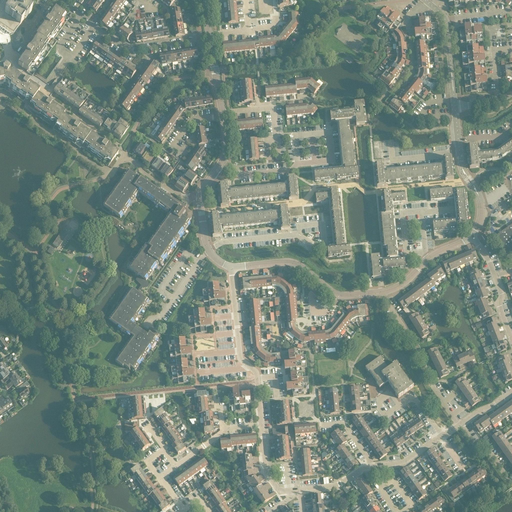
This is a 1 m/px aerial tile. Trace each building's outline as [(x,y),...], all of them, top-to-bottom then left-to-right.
[(0,0),(0,35),(5,38),(4,40),(4,42),(5,44),(11,43),(10,39),(10,38),(9,35),(10,35),(12,34),(13,34),(17,28),(20,25),(21,23),(23,21),(23,20),(24,19),(27,15),(28,16),(31,11),(27,8),(30,4),(29,3),(31,0),(0,0)] [(123,5),(115,0),(113,4),(120,10),(123,5)] [(168,0),(165,4),(170,8),(171,9),(176,5),(174,2),(175,0),(168,0)] [(294,6),(293,0),(275,0),(276,1),(276,3),(277,3),(278,8),(294,6)] [(465,2),(471,1),(470,0),(448,0),(449,3),(454,3),(454,8),(466,7),(465,2)] [(99,7),(92,2),(89,6),(96,12),(99,7)] [(120,10),(113,4),(109,9),(117,14),(120,10)] [(171,10),(172,15),(181,14),(180,8),(178,9),(176,5),(171,9),(171,10)] [(391,16),(394,13),(387,7),(384,10),(391,16)] [(47,101),(54,91),(53,91),(56,88),(52,85),(51,86),(50,86),(49,87),(33,75),(37,70),(56,42),(53,40),(69,19),(55,9),(47,20),(45,18),(44,21),(45,22),(21,56),(12,50),(11,46),(5,47),(6,53),(0,61),(0,89),(3,89),(23,103),(27,97),(31,100),(32,101),(27,107),(35,113),(37,114),(35,116),(53,129),(52,130),(80,149),(81,148),(108,167),(118,153),(107,145),(108,144),(105,142),(104,144),(90,134),(89,135),(79,128),(80,126),(77,124),(76,126),(63,116),(64,113),(47,101)] [(117,14),(109,9),(106,13),(114,18),(117,14)] [(389,30),(393,34),(394,34),(396,30),(397,30),(401,25),(397,22),(400,18),(395,14),(392,18),(384,11),(377,20),(381,23),(377,27),(386,35),(389,30)] [(103,17),(111,23),(114,18),(106,13),(103,17)] [(111,23),(103,17),(100,22),(108,27),(111,23)] [(299,19),(289,20),(289,22),(287,24),(295,30),(299,25),(299,19)] [(421,37),(421,43),(426,42),(432,42),(432,36),(437,36),(436,25),(431,25),(430,20),(419,21),(420,31),(415,32),(415,38),(421,37)] [(295,30),(287,24),(284,28),(291,34),(295,30)] [(118,34),(123,37),(128,29),(123,26),(118,34)] [(466,43),(466,49),(478,48),(477,42),(483,42),(482,31),(471,32),(470,26),(464,27),(465,32),(459,33),(461,44),(466,43)] [(281,32),(288,38),(291,34),(284,28),(281,32)] [(129,38),(133,39),(134,34),(132,33),(133,33),(128,29),(123,37),(127,40),(129,38)] [(401,34),(397,30),(396,30),(394,34),(393,34),(391,36),(393,38),(394,40),(402,36),(401,34)] [(137,42),(142,41),(141,32),(135,33),(135,34),(134,34),(133,39),(136,40),(137,42)] [(278,36),(285,42),(288,38),(281,32),(278,36)] [(274,37),(275,47),(282,46),(285,42),(278,36),(277,37),(274,37)] [(395,42),(396,45),(404,44),(403,38),(402,36),(394,40),(395,42)] [(91,51),(95,54),(101,47),(98,45),(98,44),(97,42),(91,51)] [(95,54),(100,57),(106,49),(104,48),(104,49),(101,47),(95,54)] [(468,65),(469,70),(480,69),(479,64),(485,64),(484,58),(479,58),(478,48),(466,49),(467,54),(462,54),(463,66),(468,65)] [(107,50),(106,49),(100,57),(104,61),(109,53),(107,51),(107,50)] [(112,55),(109,53),(104,61),(108,64),(115,55),(113,54),(112,55)] [(116,56),(115,55),(108,64),(113,67),(118,59),(115,57),(116,56)] [(160,59),(157,61),(159,65),(161,64),(161,65),(167,64),(165,55),(160,56),(160,59)] [(121,61),(118,59),(113,67),(117,70),(123,61),(122,60),(121,61)] [(396,62),(394,64),(400,69),(404,65),(404,62),(396,60),(396,62)] [(125,62),(123,61),(117,70),(122,73),(127,65),(124,63),(125,62)] [(158,66),(159,65),(157,61),(154,63),(151,61),(148,66),(156,71),(159,66),(158,66)] [(394,64),(391,68),(398,74),(402,70),(400,69),(394,64)] [(130,68),(127,65),(122,73),(126,76),(132,68),(131,67),(130,68)] [(152,75),(156,71),(148,66),(145,70),(152,75)] [(134,69),(132,68),(126,76),(131,79),(136,72),(133,70),(134,69)] [(395,79),(398,74),(391,68),(387,72),(391,75),(395,79)] [(481,80),(480,69),(469,70),(469,76),(464,76),(465,87),(470,87),(471,92),(482,91),(482,86),(487,85),(486,79),(481,80)] [(149,80),(152,75),(145,70),(142,74),(149,80)] [(380,79),(384,83),(391,75),(387,72),(386,71),(380,79)] [(146,84),(149,80),(142,74),(139,79),(146,84)] [(389,86),(395,79),(391,75),(384,83),(389,86)] [(417,77),(416,79),(422,84),(425,80),(426,77),(418,75),(417,77)] [(143,89),(146,84),(139,79),(135,83),(143,89)] [(308,89),(310,91),(316,84),(311,79),(305,80),(306,89),(308,89)] [(416,79),(412,83),(420,89),(424,85),(422,84),(416,79)] [(255,88),(254,88),(253,82),(237,84),(239,105),(249,104),(250,106),(256,106),(255,98),(256,98),(256,96),(255,89),(255,88)] [(140,93),(143,89),(135,83),(132,88),(140,93)] [(416,94),(420,89),(412,83),(409,87),(414,92),(416,94)] [(54,91),(58,94),(63,87),(59,84),(56,88),(53,91),(54,91)] [(320,87),(316,84),(310,91),(314,94),(320,87)] [(67,90),(63,87),(58,94),(62,97),(67,90)] [(413,93),(414,92),(409,87),(408,89),(406,91),(405,91),(411,96),(413,93)] [(137,97),(140,93),(132,88),(129,92),(137,97)] [(71,93),(67,90),(62,97),(66,100),(71,93)] [(404,90),(400,94),(408,100),(411,96),(405,91),(406,91),(404,90)] [(134,102),(137,97),(129,92),(126,96),(134,102)] [(75,96),(71,93),(66,100),(70,103),(75,96)] [(396,98),(400,101),(404,104),(408,100),(400,94),(397,98),(396,98)] [(74,106),(80,99),(75,96),(70,103),(74,106)] [(126,96),(123,101),(131,106),(134,102),(126,96)] [(389,105),(394,109),(400,101),(396,98),(397,98),(396,97),(389,105)] [(84,102),(80,99),(74,106),(79,109),(84,102)] [(185,103),(181,105),(185,110),(186,109),(190,109),(190,110),(191,110),(190,99),(184,100),(185,103)] [(127,111),(131,106),(123,101),(120,105),(127,111)] [(398,112),(404,104),(400,101),(394,109),(398,112)] [(365,125),(364,114),(363,103),(354,104),(355,112),(352,112),(352,111),(330,114),(331,122),(353,120),(353,119),(356,119),(356,126),(365,125)] [(306,105),(307,115),(314,114),(317,110),(310,104),(309,105),(306,105)] [(83,116),(88,108),(83,105),(78,113),(83,116)] [(185,110),(181,105),(178,107),(176,105),(173,110),(181,116),(182,115),(181,114),(183,111),(185,110)] [(87,119),(92,111),(88,108),(83,116),(87,119)] [(173,110),(169,114),(177,120),(179,117),(180,117),(181,116),(173,110)] [(91,122),(96,114),(92,111),(87,119),(91,122)] [(95,125),(100,117),(96,114),(91,122),(95,125)] [(177,120),(169,114),(166,119),(175,125),(176,123),(175,123),(177,120)] [(100,117),(95,125),(99,128),(105,120),(100,117)] [(166,119),(163,123),(171,128),(173,126),(174,126),(175,125),(166,119)] [(107,121),(102,128),(111,134),(110,135),(110,136),(111,137),(112,137),(113,135),(119,139),(122,135),(123,136),(126,132),(125,131),(128,127),(120,121),(115,127),(107,121)] [(163,123),(160,127),(169,134),(170,132),(169,131),(171,128),(163,123)] [(359,178),(358,169),(354,169),(354,166),(355,166),(351,134),(348,134),(347,123),(339,124),(343,167),(345,167),(345,170),(314,173),(315,181),(337,179),(337,180),(359,178)] [(160,127),(157,132),(165,137),(167,134),(168,135),(169,134),(160,127)] [(162,140),(165,137),(157,132),(154,136),(162,143),(163,141),(162,140)] [(199,146),(199,147),(204,148),(205,145),(208,144),(207,138),(198,140),(199,146)] [(500,160),(511,151),(511,140),(497,152),(480,153),(480,154),(478,154),(477,146),(467,147),(470,169),(479,168),(478,162),(481,161),(481,162),(500,160)] [(136,155),(137,156),(143,147),(139,144),(133,151),(137,154),(136,155)] [(139,156),(142,158),(146,152),(147,152),(148,150),(143,147),(137,156),(139,157),(139,156)] [(204,148),(199,147),(198,148),(195,153),(203,158),(206,154),(204,152),(204,148)] [(143,163),(145,164),(151,155),(147,152),(146,152),(142,158),(141,159),(144,162),(143,163)] [(195,153),(192,157),(199,162),(203,158),(195,153)] [(147,164),(150,166),(155,158),(151,155),(145,164),(146,165),(147,164)] [(192,157),(189,161),(196,167),(199,162),(192,157)] [(152,169),(153,170),(160,161),(155,158),(150,166),(153,168),(152,169)] [(434,179),(442,178),(442,176),(445,176),(445,181),(454,180),(452,158),(443,159),(444,168),(441,168),(441,167),(387,172),(387,174),(384,174),(383,165),(375,166),(377,188),(386,187),(385,182),(388,182),(388,184),(396,183),(396,184),(402,184),(401,182),(407,182),(407,183),(413,182),(412,181),(418,181),(418,182),(423,181),(423,180),(429,180),(429,181),(434,180),(434,179)] [(160,161),(153,170),(155,171),(156,170),(159,172),(164,164),(160,161)] [(193,172),(196,167),(189,161),(185,166),(193,172)] [(162,176),(168,168),(170,165),(166,162),(165,165),(164,164),(159,172),(162,174),(161,175),(162,176)] [(173,171),(168,168),(162,176),(164,177),(164,176),(168,179),(173,171)] [(106,203),(103,206),(111,212),(110,213),(113,214),(113,213),(120,219),(123,215),(124,215),(125,213),(127,210),(129,207),(131,203),(132,204),(134,201),(136,199),(135,198),(137,195),(139,193),(142,195),(144,197),(147,199),(151,201),(154,203),(154,204),(156,206),(159,208),(159,207),(162,209),(166,212),(165,212),(168,214),(169,212),(171,214),(169,217),(168,217),(166,220),(167,220),(165,223),(162,227),(162,226),(160,229),(158,231),(159,232),(156,235),(154,238),(153,238),(151,241),(150,243),(150,244),(148,247),(146,245),(144,249),(143,248),(141,251),(139,253),(140,254),(138,257),(135,260),(133,263),(131,265),(132,266),(129,269),(136,274),(135,275),(138,277),(139,276),(146,281),(149,278),(151,276),(153,273),(152,273),(155,269),(157,266),(158,266),(159,264),(161,265),(163,263),(163,262),(165,259),(167,256),(168,256),(170,254),(171,251),(173,247),(176,244),(178,242),(180,239),(179,239),(182,235),(184,232),(185,232),(186,230),(188,227),(190,223),(189,222),(192,218),(191,214),(184,209),(186,207),(168,194),(166,197),(140,178),(139,179),(136,177),(137,176),(136,176),(129,171),(126,174),(124,176),(122,179),(123,179),(120,183),(118,186),(117,186),(116,188),(114,191),(112,194),(110,198),(109,197),(107,200),(105,202),(106,203)] [(190,171),(186,176),(195,182),(196,180),(195,180),(197,176),(190,171)] [(194,183),(195,182),(186,176),(183,180),(189,184),(191,186),(193,182),(194,183)] [(176,182),(178,183),(187,189),(188,188),(187,187),(189,184),(183,180),(181,178),(181,179),(179,177),(176,182)] [(231,202),(269,198),(286,197),(286,195),(288,195),(289,201),(298,200),(295,178),(287,179),(288,188),(285,188),(285,186),(279,187),(230,192),(231,193),(228,194),(227,184),(219,185),(221,207),(229,207),(229,201),(231,200),(231,202)] [(187,189),(178,183),(175,188),(182,193),(185,190),(186,191),(187,189)] [(455,229),(458,229),(458,226),(468,225),(465,192),(455,193),(455,190),(452,191),(451,189),(443,190),(443,188),(438,189),(438,190),(429,191),(430,201),(455,199),(457,220),(433,223),(434,233),(442,232),(442,234),(447,233),(447,232),(456,231),(455,229)] [(338,190),(329,191),(329,194),(316,195),(316,204),(330,202),(335,245),(335,248),(327,249),(328,258),(350,255),(349,247),(343,247),(343,245),(343,244),(338,190)] [(381,216),(383,232),(385,249),(388,248),(389,259),(397,258),(392,203),(394,203),(394,204),(405,202),(405,194),(393,195),(393,196),(391,196),(391,195),(390,193),(382,194),(384,215),(381,216)] [(211,215),(212,226),(213,237),(221,237),(220,227),(223,227),(223,229),(278,224),(277,222),(280,222),(281,231),(289,230),(287,208),(279,209),(279,215),(277,215),(277,213),(239,217),(222,219),(222,220),(220,221),(219,215),(211,215)] [(511,224),(493,239),(502,251),(503,249),(508,256),(511,252),(511,224)] [(52,245),(58,249),(67,236),(61,232),(52,245)] [(471,249),(468,250),(473,261),(478,259),(474,251),(472,252),(471,249)] [(467,254),(465,255),(469,263),(473,261),(468,250),(466,251),(467,254)] [(459,254),(464,265),(469,263),(465,255),(463,256),(462,253),(459,254)] [(458,258),(456,258),(460,267),(464,265),(459,254),(457,255),(458,258)] [(381,271),(389,270),(405,268),(405,260),(380,262),(379,256),(371,257),(373,279),(382,278),(381,271)] [(460,267),(456,258),(454,259),(453,257),(451,258),(455,269),(460,267)] [(451,271),(455,269),(451,258),(448,259),(449,261),(447,262),(451,271)] [(451,271),(447,262),(445,263),(444,260),(442,262),(446,273),(451,271)] [(437,269),(435,271),(441,278),(445,275),(437,265),(435,267),(437,269)] [(441,278),(435,271),(433,272),(432,270),(430,271),(437,281),(441,278)] [(470,279),(482,274),(481,272),(478,273),(477,270),(468,274),(470,279)] [(429,275),(427,277),(429,279),(433,284),(437,281),(430,271),(428,273),(429,275)] [(470,279),(472,283),(481,280),(480,278),(483,276),(482,276),(482,274),(470,279)] [(112,315),(108,320),(116,326),(117,326),(118,327),(117,328),(118,328),(121,331),(123,333),(126,335),(126,334),(130,337),(131,335),(133,337),(130,341),(129,341),(127,343),(125,346),(126,346),(124,350),(121,353),(119,355),(117,358),(118,358),(115,362),(122,367),(123,367),(124,366),(130,370),(131,368),(135,371),(137,369),(139,366),(138,365),(141,362),(143,359),(144,359),(145,357),(147,354),(147,353),(149,350),(151,347),(152,347),(154,345),(156,342),(155,342),(157,338),(159,335),(150,328),(148,331),(150,333),(148,335),(145,333),(146,332),(142,329),(141,330),(132,324),(134,321),(135,321),(137,319),(139,316),(138,316),(140,312),(143,309),(145,307),(147,304),(146,304),(149,300),(142,295),(142,294),(140,293),(143,288),(144,288),(145,288),(146,288),(147,288),(148,288),(148,287),(149,286),(149,285),(149,284),(149,283),(148,283),(148,282),(147,282),(146,281),(139,276),(138,277),(136,280),(141,286),(137,292),(132,288),(129,292),(129,291),(127,294),(125,296),(126,297),(123,300),(121,304),(120,303),(119,306),(116,308),(117,309),(115,312),(113,315),(112,315)] [(425,282),(431,289),(435,286),(433,284),(429,279),(427,277),(425,278),(427,280),(425,282)] [(282,280),(279,279),(277,287),(279,288),(281,289),(286,283),(282,280)] [(427,292),(431,289),(425,282),(424,283),(422,281),(420,282),(427,292)] [(418,287),(423,295),(427,292),(420,282),(418,284),(420,286),(418,287)] [(290,287),(286,283),(281,289),(283,291),(284,293),(292,289),(290,287)] [(474,288),(475,292),(484,289),(483,287),(486,285),(485,283),(474,288)] [(210,307),(221,306),(220,301),(226,300),(225,295),(221,295),(221,287),(221,284),(219,285),(219,284),(207,285),(208,291),(203,291),(204,303),(209,302),(210,307)] [(419,298),(423,295),(418,287),(416,289),(414,287),(412,288),(419,298)] [(410,293),(416,301),(419,298),(412,288),(410,290),(412,292),(410,293)] [(293,291),(292,289),(284,293),(285,295),(285,297),(293,296),(293,291)] [(412,304),(416,301),(410,293),(408,295),(406,292),(404,294),(412,304)] [(490,294),(489,292),(477,296),(479,301),(485,299),(488,298),(487,295),(490,294)] [(402,299),(408,306),(412,304),(404,294),(402,295),(404,298),(402,299)] [(404,310),(408,306),(402,299),(401,300),(399,298),(397,300),(404,310)] [(490,304),(489,302),(478,307),(479,311),(488,308),(487,306),(490,304)] [(359,318),(358,312),(358,310),(352,310),(350,311),(354,319),(356,318),(359,318)] [(211,321),(207,322),(206,314),(207,314),(207,311),(205,311),(193,312),(194,317),(188,318),(190,329),(195,329),(195,334),(207,333),(206,328),(212,327),(211,321)] [(352,320),(354,319),(350,311),(348,313),(345,317),(351,322),(352,320)] [(494,313),(493,311),(481,316),(483,320),(492,317),(491,314),(494,313)] [(410,320),(412,322),(419,318),(417,313),(406,320),(408,322),(410,320)] [(347,326),(351,322),(345,317),(343,315),(340,320),(347,326)] [(410,326),(412,328),(422,322),(419,318),(412,322),(413,324),(410,326)] [(487,327),(495,324),(495,321),(497,320),(496,318),(485,322),(487,327)] [(344,330),(347,326),(340,320),(336,324),(344,330)] [(415,329),(417,331),(425,326),(422,322),(412,328),(413,330),(415,329)] [(288,330),(289,332),(297,328),(296,326),(295,323),(288,324),(287,324),(288,330)] [(340,335),(344,330),(336,324),(333,328),(339,333),(340,335)] [(415,334),(417,336),(427,330),(425,326),(417,331),(418,333),(415,334)] [(489,331),(490,336),(499,332),(498,330),(501,329),(500,327),(489,331)] [(290,334),(295,338),(300,331),(298,330),(297,328),(289,332),(290,334)] [(335,337),(339,333),(333,328),(331,330),(329,331),(333,339),(335,337)] [(430,334),(427,330),(417,336),(418,338),(420,337),(422,339),(430,334)] [(299,341),(301,342),(304,334),(302,333),(300,331),(295,338),(299,341)] [(331,340),(333,339),(329,331),(327,332),(325,332),(325,340),(326,340),(331,340)] [(306,334),(304,334),(301,342),(304,343),(309,342),(309,341),(309,334),(306,334)] [(492,340),(494,345),(502,341),(502,339),(504,338),(503,336),(492,340)] [(175,357),(176,362),(187,361),(187,356),(192,356),(192,350),(188,350),(187,342),(188,342),(188,343),(187,339),(187,340),(185,340),(174,341),(174,346),(169,347),(170,358),(175,357)] [(254,350),(255,352),(262,348),(261,346),(261,344),(253,345),(254,350)] [(508,347),(507,345),(496,349),(497,354),(506,351),(505,348),(508,347)] [(256,355),(260,358),(265,352),(264,350),(262,348),(255,352),(256,355)] [(426,356),(427,358),(438,353),(436,348),(428,352),(429,354),(426,356)] [(471,351),(466,354),(471,365),(474,364),(472,361),(475,360),(471,351)] [(265,362),(267,362),(269,354),(267,353),(265,352),(260,358),(265,362)] [(290,369),(291,374),(302,373),(301,368),(307,368),(306,357),(300,357),(300,352),(289,353),(286,353),(287,356),(288,364),(284,364),(285,370),(290,369)] [(440,357),(438,353),(427,358),(428,360),(431,359),(432,361),(440,357)] [(469,366),(471,365),(466,354),(462,355),(466,364),(468,363),(469,366)] [(464,365),(466,364),(462,355),(458,357),(462,369),(465,368),(464,365)] [(497,360),(499,364),(510,360),(509,358),(507,359),(506,356),(497,360)] [(386,385),(389,383),(396,394),(395,394),(398,399),(414,387),(411,383),(410,384),(407,380),(399,368),(400,368),(397,363),(388,369),(383,362),(384,361),(381,357),(365,368),(368,373),(369,372),(375,380),(377,383),(376,384),(379,388),(384,385),(384,384),(384,385),(383,383),(384,383),(386,385)] [(443,361),(440,357),(432,361),(433,363),(430,364),(432,367),(443,361)] [(462,369),(458,357),(453,359),(457,368),(459,367),(460,370),(462,369)] [(510,360),(499,364),(500,369),(509,366),(508,364),(511,363),(510,360)] [(187,362),(187,361),(176,362),(177,368),(171,368),(172,380),(178,379),(178,384),(189,383),(189,378),(194,377),(194,371),(190,372),(189,364),(190,364),(189,361),(187,362)] [(445,366),(443,361),(432,367),(433,369),(435,368),(436,370),(445,366)] [(435,373),(436,375),(447,370),(445,366),(436,370),(437,372),(435,373)] [(11,374),(7,369),(0,373),(0,378),(1,377),(3,380),(0,382),(15,372),(15,371),(11,374)] [(511,369),(502,373),(504,378),(511,374),(511,373),(511,372),(511,369)] [(449,375),(447,370),(436,375),(437,378),(439,376),(441,379),(449,375)] [(4,387),(4,388),(19,377),(15,372),(0,382),(2,385),(9,380),(11,383),(4,387)] [(303,379),(302,373),(291,374),(291,375),(289,375),(289,378),(290,378),(290,385),(286,386),(287,392),(292,391),(293,396),(304,395),(304,390),(309,389),(308,378),(303,379)] [(23,383),(19,377),(4,388),(7,391),(13,386),(15,389),(23,383)] [(454,387),(456,389),(466,382),(463,378),(455,383),(457,385),(454,387)] [(466,382),(456,389),(457,391),(459,389),(461,391),(468,386),(466,382)] [(17,394),(21,399),(29,393),(26,388),(29,386),(26,383),(19,388),(21,391),(17,394)] [(460,395),(461,397),(471,390),(468,386),(461,391),(462,393),(460,395)] [(247,392),(239,393),(239,389),(233,390),(233,395),(228,396),(229,407),(234,406),(235,412),(246,411),(246,405),(251,405),(250,394),(249,392),(250,391),(246,392),(247,392)] [(471,390),(461,397),(463,399),(465,397),(466,399),(474,393),(471,390)] [(465,402),(467,404),(477,397),(474,393),(466,399),(468,401),(465,402)] [(0,395),(0,401),(7,412),(13,408),(8,400),(5,402),(0,395)] [(196,404),(198,404),(208,403),(207,399),(211,399),(211,397),(211,396),(209,396),(209,398),(202,398),(197,399),(195,399),(196,404)] [(467,404),(468,407),(471,405),(472,407),(480,401),(477,397),(467,404)] [(143,398),(127,400),(129,421),(145,419),(145,414),(146,414),(146,412),(145,405),(145,404),(144,404),(143,398)] [(291,409),(291,403),(275,405),(277,426),(293,424),(293,419),(294,419),(293,417),(294,417),(293,414),(293,410),(293,408),(291,409)] [(509,415),(511,413),(511,411),(506,403),(504,404),(505,407),(503,408),(509,415)] [(505,418),(509,415),(503,408),(502,409),(500,407),(498,408),(505,418)] [(501,421),(505,418),(498,408),(496,410),(498,412),(496,413),(501,421)] [(497,424),(501,421),(496,413),(494,415),(492,412),(490,414),(497,424)] [(157,423),(156,424),(158,427),(159,425),(159,424),(160,423),(168,418),(165,413),(161,416),(157,419),(159,422),(157,423)] [(493,427),(497,424),(490,414),(488,415),(490,418),(488,419),(492,424),(491,424),(493,427)] [(354,425),(362,419),(359,415),(351,421),(354,424),(354,425)] [(488,427),(491,424),(492,424),(488,419),(486,416),(484,418),(483,416),(481,417),(488,427)] [(484,430),(488,427),(481,417),(479,419),(480,421),(478,422),(484,430)] [(160,423),(163,427),(169,423),(171,422),(168,418),(160,423)] [(420,432),(422,431),(420,429),(423,427),(417,418),(416,418),(413,420),(413,421),(419,429),(418,430),(420,432)] [(355,426),(357,429),(365,423),(362,419),(354,425),(354,424),(351,425),(353,427),(355,426)] [(419,429),(413,421),(413,420),(409,423),(410,425),(415,432),(418,430),(419,429)] [(164,433),(172,427),(175,425),(172,421),(171,422),(169,423),(163,427),(161,428),(164,433)] [(484,430),(478,422),(477,424),(475,421),(473,423),(480,433),(484,430)] [(296,442),(301,442),(316,440),(316,436),(315,424),(310,424),(309,423),(308,424),(308,423),(301,424),(299,425),(294,426),(296,442)] [(367,427),(365,423),(357,429),(359,432),(360,432),(367,427)] [(415,432),(410,425),(406,427),(411,435),(411,436),(412,438),(414,437),(412,434),(415,432)] [(165,434),(167,437),(175,431),(172,427),(164,433),(163,434),(164,435),(165,434)] [(360,433),(363,436),(370,431),(367,427),(360,432),(359,432),(357,433),(358,435),(360,433)] [(411,435),(406,427),(402,430),(403,432),(407,438),(408,438),(411,436),(411,435)] [(152,445),(149,441),(149,440),(149,439),(149,438),(145,433),(144,432),(143,432),(140,428),(126,438),(138,454),(152,445)] [(330,436),(333,440),(341,434),(342,435),(344,433),(343,432),(340,433),(338,430),(336,431),(333,433),(330,436)] [(167,437),(170,441),(178,435),(175,431),(167,437)] [(373,435),(370,431),(363,436),(365,440),(373,435)] [(403,432),(399,435),(405,443),(404,443),(406,446),(407,444),(406,442),(409,440),(408,438),(407,438),(403,432)] [(491,441),(493,443),(502,436),(499,432),(492,437),(493,440),(491,441)] [(344,438),(342,435),(341,434),(333,440),(336,444),(344,438)] [(178,435),(170,441),(169,442),(170,443),(171,442),(173,445),(180,440),(180,441),(181,440),(178,435)] [(366,441),(368,444),(376,439),(373,435),(365,440),(363,441),(364,443),(366,441)] [(396,438),(401,445),(404,443),(405,443),(399,435),(396,438)] [(502,436),(493,443),(494,445),(496,444),(498,446),(505,440),(502,436)] [(291,444),(290,438),(274,440),(276,461),(292,459),(292,454),(293,454),(293,452),(292,445),(292,444),(291,444)] [(347,442),(344,438),(336,444),(339,447),(343,445),(345,443),(347,442)] [(401,445),(396,438),(391,441),(397,448),(396,449),(398,451),(399,450),(398,448),(401,445)] [(368,444),(370,447),(371,448),(379,443),(376,439),(368,444)] [(175,450),(179,447),(183,445),(180,441),(180,440),(173,445),(172,446),(175,450)] [(497,449),(498,451),(508,444),(505,440),(498,446),(499,447),(497,449)] [(334,453),(336,456),(346,449),(343,446),(346,444),(345,443),(343,445),(339,447),(335,450),(335,449),(333,451),(334,453)] [(370,447),(368,449),(370,451),(372,449),(374,452),(381,447),(379,443),(371,448),(370,447)] [(502,452),(503,453),(511,448),(508,444),(498,451),(500,453),(502,452)] [(374,452),(376,455),(377,456),(384,451),(381,447),(374,452)] [(502,457),(504,459),(511,452),(511,449),(511,448),(503,453),(505,455),(502,457)] [(348,453),(346,449),(336,456),(338,459),(340,457),(341,458),(348,453)] [(428,459),(435,453),(432,449),(425,455),(427,458),(428,459)] [(377,456),(376,455),(374,457),(375,458),(377,457),(380,460),(387,455),(384,451),(377,456)] [(351,457),(348,453),(341,458),(340,457),(338,459),(340,461),(341,459),(343,462),(351,457)] [(430,463),(438,457),(435,453),(428,459),(427,458),(425,459),(426,461),(428,460),(430,463)] [(343,462),(345,465),(346,466),(354,461),(351,457),(343,462)] [(433,467),(441,461),(438,457),(430,463),(433,467)] [(203,458),(198,461),(204,469),(208,465),(203,458)] [(198,461),(194,464),(200,471),(204,469),(198,461)] [(345,465),(344,466),(345,468),(347,467),(349,470),(357,465),(354,461),(346,466),(345,465)] [(444,465),(441,461),(433,467),(431,468),(434,472),(436,471),(444,465)] [(194,464),(190,467),(196,474),(200,471),(194,464)] [(446,469),(444,465),(436,471),(438,473),(439,474),(446,469)] [(190,467),(186,470),(192,477),(196,474),(190,467)] [(132,476),(134,475),(138,473),(135,468),(129,472),(132,476)] [(399,473),(401,477),(402,477),(409,472),(406,468),(403,470),(401,472),(399,473)] [(480,480),(481,481),(483,480),(482,478),(485,476),(486,478),(488,476),(483,468),(481,470),(479,468),(475,471),(481,479),(480,480)] [(438,473),(436,475),(438,477),(439,475),(442,478),(449,473),(446,469),(439,474),(438,473)] [(142,470),(138,473),(134,475),(137,480),(145,474),(142,470)] [(186,470),(182,473),(188,480),(192,477),(186,470)] [(244,478),(247,482),(255,477),(255,476),(254,477),(254,474),(259,474),(259,471),(244,473),(241,473),(242,478),(244,478)] [(475,471),(472,474),(477,482),(480,480),(481,479),(475,471)] [(401,477),(399,478),(400,480),(402,478),(405,481),(412,476),(412,475),(413,475),(413,474),(412,472),(411,472),(410,472),(409,472),(402,477),(401,477)] [(188,480),(182,473),(178,476),(183,483),(188,480)] [(452,477),(449,473),(442,478),(444,482),(452,477)] [(137,480),(140,484),(147,478),(145,474),(137,480)] [(478,483),(477,482),(472,474),(468,477),(474,486),(478,483)] [(247,482),(250,487),(264,477),(262,475),(257,479),(255,477),(247,482)] [(179,486),(183,483),(178,476),(173,479),(179,486)] [(415,480),(412,476),(405,481),(407,484),(407,485),(415,480)] [(250,487),(254,491),(262,485),(260,483),(265,480),(264,477),(250,487)] [(356,486),(364,481),(361,477),(354,482),(353,481),(351,483),(352,485),(354,483),(356,486)] [(468,477),(464,480),(470,489),(474,486),(468,477)] [(147,478),(140,484),(143,488),(150,482),(147,478)] [(407,484),(404,486),(406,488),(408,486),(410,489),(418,484),(415,480),(407,485),(407,484)] [(466,492),(470,489),(464,480),(460,482),(466,492)] [(364,481),(356,486),(358,489),(359,490),(367,485),(364,481)] [(143,488),(146,492),(153,486),(150,482),(143,488)] [(466,492),(460,482),(456,485),(463,494),(466,492)] [(254,491),(257,496),(270,486),(268,484),(263,487),(262,485),(254,491)] [(421,487),(418,484),(410,489),(412,492),(413,493),(421,487)] [(360,491),(362,494),(370,488),(367,485),(359,490),(358,489),(357,490),(358,492),(360,491)] [(463,494),(456,485),(452,488),(459,497),(463,494)] [(149,496),(150,495),(156,491),(156,490),(153,486),(146,492),(149,496)] [(217,490),(214,486),(210,489),(206,491),(209,495),(217,490)] [(257,496),(260,500),(268,494),(266,492),(272,488),(270,486),(257,496)] [(412,492),(410,494),(411,495),(413,494),(416,497),(423,491),(421,487),(413,493),(412,492)] [(370,488),(362,494),(365,498),(368,495),(373,493),(370,488)] [(452,502),(459,497),(452,488),(446,493),(452,502)] [(150,495),(153,499),(161,494),(158,489),(156,490),(156,491),(150,495)] [(212,500),(220,494),(217,490),(209,495),(212,500)] [(425,490),(423,491),(416,497),(418,500),(416,501),(417,503),(419,501),(426,496),(426,497),(428,495),(425,490)] [(269,496),(268,494),(260,500),(263,504),(276,495),(274,492),(269,496)] [(161,494),(153,499),(156,503),(164,498),(161,494)] [(223,498),(220,494),(212,500),(215,504),(223,498)] [(358,501),(360,503),(361,502),(364,505),(371,499),(368,495),(365,498),(361,500),(360,500),(358,501)] [(435,499),(440,507),(446,503),(443,498),(441,499),(439,496),(435,499)] [(156,503),(159,508),(163,505),(167,502),(164,498),(156,503)] [(223,498),(215,504),(213,505),(214,506),(216,505),(218,508),(224,503),(226,502),(223,498)] [(371,499),(364,505),(366,509),(374,503),(371,499)] [(436,511),(437,511),(439,511),(437,509),(440,507),(435,499),(431,502),(436,510),(435,510),(436,511)] [(427,505),(432,511),(433,511),(435,510),(436,510),(431,502),(427,505)] [(218,508),(216,509),(218,511),(220,511),(227,507),(224,503),(218,508)] [(374,503),(366,509),(368,511),(370,511),(377,507),(374,503)]
